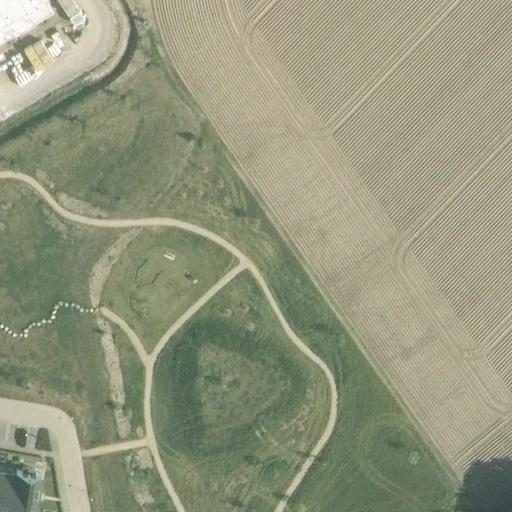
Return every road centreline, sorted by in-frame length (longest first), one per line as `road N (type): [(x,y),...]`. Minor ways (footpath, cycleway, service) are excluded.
road 1 (residential): [(94,0),(105,13),(103,53),(0,110)]
road 2 (residential): [(0,407),(65,419),(82,511)]
